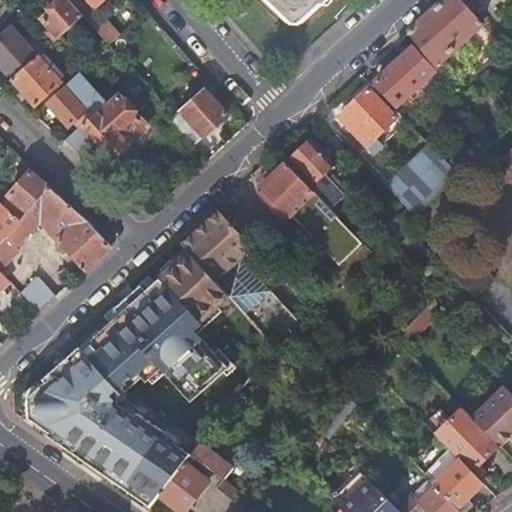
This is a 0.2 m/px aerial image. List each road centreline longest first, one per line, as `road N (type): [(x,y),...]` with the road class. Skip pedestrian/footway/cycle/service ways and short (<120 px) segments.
road 1 (residential): [(141,243),(284,104)]
road 2 (residential): [(0,375),(141,243)]
road 3 (residential): [(141,243),(0,118)]
road 4 (residential): [(284,104),(402,0)]
road 5 (residential): [(284,104),(177,0)]
road 6 (secondary): [(103,511),(0,438)]
